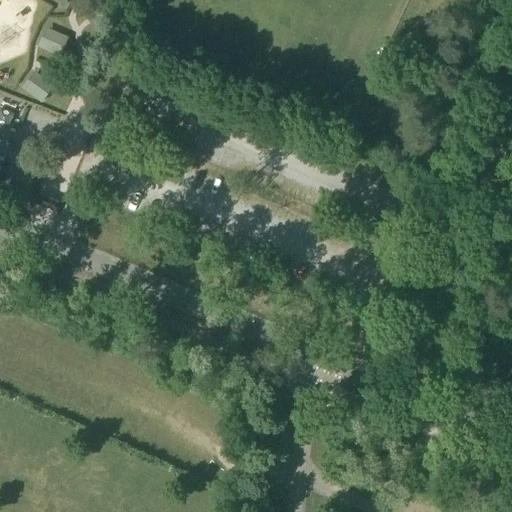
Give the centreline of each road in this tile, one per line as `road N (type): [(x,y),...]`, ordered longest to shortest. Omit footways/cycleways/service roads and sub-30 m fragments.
road 1 (secondary): [(511,437),(0,225)]
road 2 (track): [(511,95),(451,227)]
